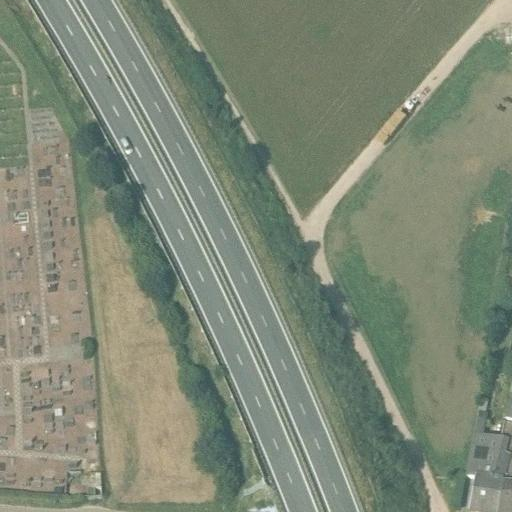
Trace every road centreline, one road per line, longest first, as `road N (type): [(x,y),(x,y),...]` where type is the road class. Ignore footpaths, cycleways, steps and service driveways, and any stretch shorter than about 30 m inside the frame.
road 1 (trunk): [(52,0),(212,298),(302,511)]
road 2 (trunk): [(343,511),(238,266),(95,0)]
road 3 (track): [(302,234),(162,0)]
